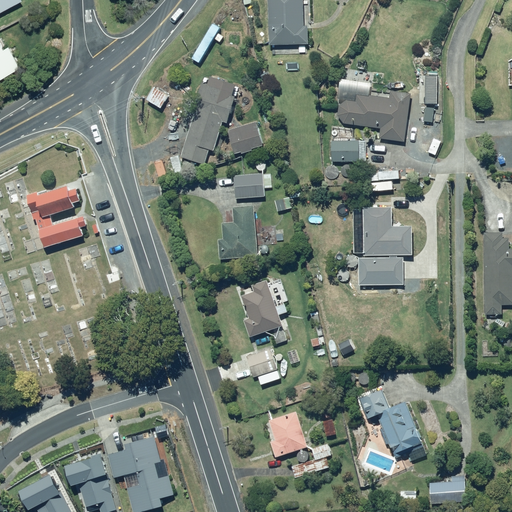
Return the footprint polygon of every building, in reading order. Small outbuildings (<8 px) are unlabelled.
[(0,0),(0,12),(23,0),(0,0)] [(301,0),(267,0),(268,45),(307,44),(306,25),(302,25),(301,0)] [(0,33),(0,78),(23,66),(12,45),(7,48),(0,33)] [(165,76),(176,90),(184,84),(172,70),(165,76)] [(194,112),(181,156),(204,163),(208,149),(211,150),(221,121),(226,122),(234,96),(231,95),(234,84),(209,76),(207,83),(201,81),(192,111),(194,112)] [(343,123),(380,128),(379,138),(404,141),(410,93),(390,91),(389,98),(370,96),(356,94),(356,100),(346,99),(338,105),(337,115),(343,123)] [(425,106),(423,120),(432,121),(434,108),(425,106)] [(255,122),(228,130),(234,153),(241,151),(241,153),(251,150),(251,149),(262,145),(255,122)] [(358,141),(331,141),(331,161),(358,161),(358,141)] [(399,169),(380,169),(380,177),(399,177),(399,169)] [(264,189),(271,189),(270,174),(263,175),(263,173),(233,175),(235,199),(264,196),(264,189)] [(37,192),(27,196),(33,213),(42,210),(44,216),(76,205),(75,202),(80,200),(76,188),(71,190),(69,185),(45,194),(44,192),(38,194),(37,192)] [(275,200),(277,211),(289,208),(286,197),(275,200)] [(222,239),(217,240),(219,259),(257,256),(253,205),(232,207),(233,222),(221,223),(222,239)] [(362,210),(352,210),(353,252),(363,252),(363,255),(412,255),(411,226),(391,226),(391,207),(362,207),(362,210)] [(78,217),(40,229),(45,247),(84,235),(78,217)] [(511,248),(508,249),(508,238),(502,238),(502,232),(484,233),(485,315),(501,315),(501,305),(511,304),(511,248)] [(298,247),(291,250),(294,256),(300,253),(298,247)] [(358,258),(359,285),(403,284),(403,257),(358,258)] [(251,285),(254,291),(240,296),(248,318),(242,320),(248,337),(282,325),(278,315),(286,312),(283,303),(275,306),(266,280),(251,285)] [(494,325),(501,329),(504,323),(497,319),(494,325)] [(511,324),(508,323),(503,331),(509,334),(511,329),(511,324)] [(269,348),(246,357),(253,377),(277,369),(269,348)] [(287,352),(291,364),(299,361),(295,349),(287,352)] [(367,419),(378,414),(379,419),(379,420),(395,457),(407,452),(411,461),(426,454),(421,442),(422,442),(405,402),(399,405),(389,407),(381,389),(359,399),(367,419)] [(321,409),(322,418),(331,417),(330,408),(321,409)] [(268,420),(274,440),(270,442),(275,457),(307,447),(296,412),(268,420)] [(332,420),(323,422),(326,436),(335,434),(332,420)] [(327,444),(312,449),(315,460),(331,455),(327,444)] [(103,511),(119,508),(103,450),(85,454),(85,456),(69,461),(75,480),(81,479),(87,503),(100,500),(102,511),(103,511)] [(295,478),(329,467),(326,457),(315,460),(314,459),(291,466),(295,478)] [(75,511),(54,470),(22,486),(32,505),(36,503),(40,511),(75,511)] [(453,482),(429,483),(430,504),(466,502),(464,476),(452,477),(453,482)] [(373,485),(364,489),(367,495),(376,492),(373,485)] [(416,491),(400,491),(400,502),(416,502),(416,491)]
